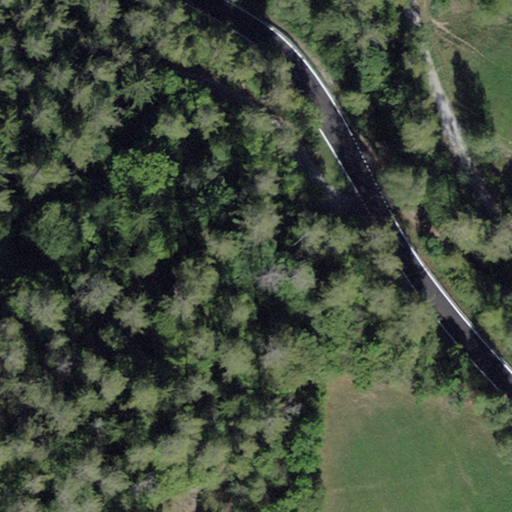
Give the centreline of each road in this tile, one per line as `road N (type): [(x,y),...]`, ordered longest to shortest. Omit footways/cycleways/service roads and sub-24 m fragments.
road 1 (track): [(511,289),(464,261),(397,199),(340,206),(278,123),(246,96),(215,79),(93,45),(21,0)]
road 2 (tertiary): [(206,0),(293,61),(416,273),(511,388)]
road 3 (track): [(412,0),(459,144),(511,226)]
